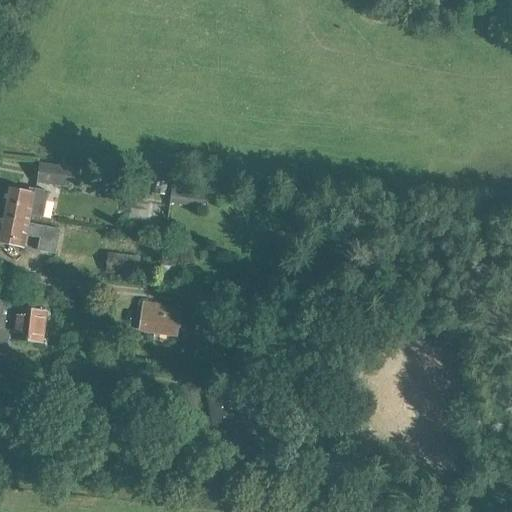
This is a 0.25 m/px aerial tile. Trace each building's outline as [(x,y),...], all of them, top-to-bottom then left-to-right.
[(72,168),(40,163),(36,184),(69,188),(72,168)] [(203,185),(171,180),(168,199),(201,204),(203,185)] [(0,210),(30,216),(43,218),(47,191),(28,188),(28,193),(4,189),(0,210)] [(0,210),(0,211),(0,244),(24,248),(26,236),(40,238),(38,251),(56,254),(60,229),(28,224),(30,216),(0,210)] [(139,255),(107,252),(105,270),(136,274),(139,255)] [(160,258),(158,278),(178,280),(180,260),(160,258)] [(144,301),(140,331),(179,337),(183,307),(144,301)] [(17,309),(18,303),(1,302),(1,309),(0,308),(0,343),(8,344),(9,330),(13,330),(12,341),(44,344),(47,312),(17,309)] [(191,322),(190,333),(200,334),(201,323),(191,322)] [(340,378),(350,342),(323,335),(313,371),(340,378)] [(214,434),(259,427),(252,385),(207,392),(214,434)]
